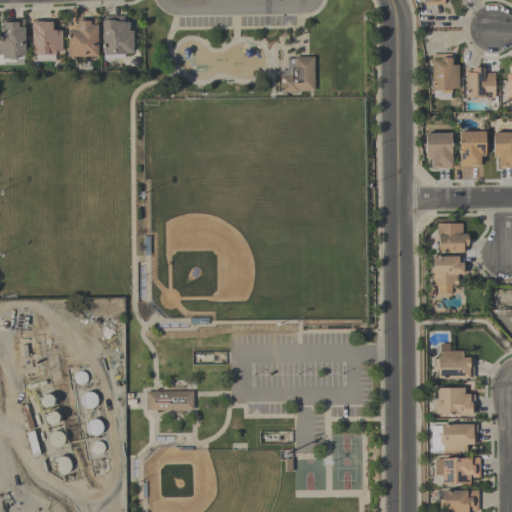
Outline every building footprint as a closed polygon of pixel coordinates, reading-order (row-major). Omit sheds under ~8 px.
[(123,16),(123,23),(129,23),(129,31),(132,31),(132,54),(125,54),(125,58),(114,58),(114,60),(103,60),(103,53),(102,53),(102,16),(123,16)] [(97,18),(97,57),(67,57),(67,31),(72,31),(72,27),(76,27),(76,18),(97,18)] [(2,59),(2,55),(0,55),(0,35),(2,35),(2,20),(24,20),(24,56),(16,56),(16,60),(8,60),(8,59),(2,59)] [(62,31),(61,52),(55,52),(55,55),(54,55),(54,61),(32,61),(32,54),(31,54),(31,40),(33,40),(33,34),(31,34),(31,29),(31,20),(52,20),(51,30),(56,30),(56,31),(62,31)] [(458,88),(452,88),(452,90),(450,90),(450,93),(440,94),(440,91),(431,91),(431,54),(451,54),(451,65),(458,65),(458,88)] [(279,76),(279,92),(297,92),(296,90),(313,90),(313,57),(296,57),(296,76),(279,76)] [(493,73),(493,98),(482,98),(482,97),(465,97),(465,68),(473,68),(482,68),(482,73),(493,73)] [(484,132),(485,157),(479,157),(479,167),(459,167),(458,132),(484,132)] [(451,168),(430,169),(430,158),(424,158),(424,134),(450,133),(451,168)] [(511,133),(511,168),(498,168),(498,158),(492,158),(492,133),(511,133)] [(437,253),(437,239),(436,239),(436,224),(461,224),(461,235),(466,235),(466,237),(467,237),(467,245),(466,245),(466,247),(465,247),(465,252),(462,252),(462,253),(437,253)] [(432,257),(455,257),(455,256),(460,256),(460,263),(462,263),(462,275),(456,275),(456,277),(457,277),(457,286),(451,286),(451,294),(436,294),(436,286),(431,286),(431,271),(432,271),(432,257)] [(437,379),(437,370),(434,370),(434,359),(439,359),(438,344),(449,344),(449,351),(462,351),(462,359),(472,359),(473,379),(437,379)] [(473,415),(435,415),(435,389),(463,389),(463,395),(473,395),(473,415)] [(146,392),(192,392),(191,410),(146,410),(146,392)] [(472,451),(442,452),(442,451),(431,451),(430,426),(438,426),(438,425),(476,425),(476,444),(472,444),(472,451)] [(434,459),(463,459),(463,458),(479,458),(479,478),(469,478),(469,485),(442,486),(441,475),(435,475),(434,459)] [(467,511),(442,511),(439,511),(439,502),(442,502),(442,492),(465,491),(477,491),(478,511),(467,511)]
